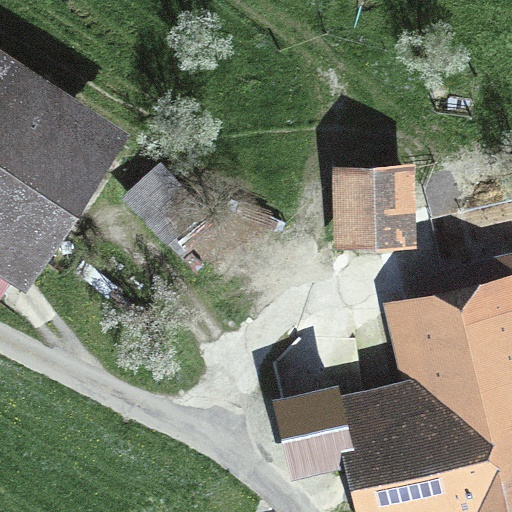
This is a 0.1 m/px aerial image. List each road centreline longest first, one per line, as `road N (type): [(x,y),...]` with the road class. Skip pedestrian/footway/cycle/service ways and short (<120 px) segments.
road 1 (track): [(194,431),(239,350),(313,298),(424,253),(450,218),(439,159),(412,123),(244,0)]
road 2 (unclassified): [(0,338),(194,431),(280,489),(299,511)]
road 3 (track): [(239,350),(102,217)]
road 4 (track): [(0,277),(56,334),(85,380)]
